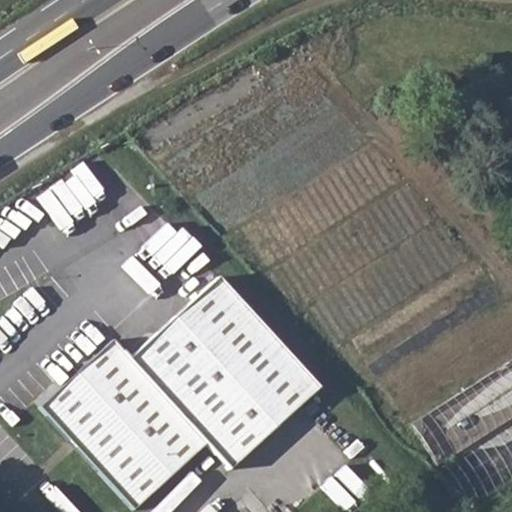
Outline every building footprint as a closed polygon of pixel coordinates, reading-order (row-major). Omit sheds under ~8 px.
[(483,260),(355,337),(377,374),(505,297),(483,260)] [(202,442),(209,450),(226,469),(298,403),(315,387),(215,277),(193,297),(126,358),(109,341),(37,406),(101,476),(131,508),(202,442)] [(511,299),(472,325),(376,386),(401,425),(511,353),(511,299)] [(477,384),(430,414),(447,439),(511,397),(511,361),(507,365),(477,384)] [(464,471),(446,484),(467,507),(468,508),(500,488),(483,460),(464,471)]
